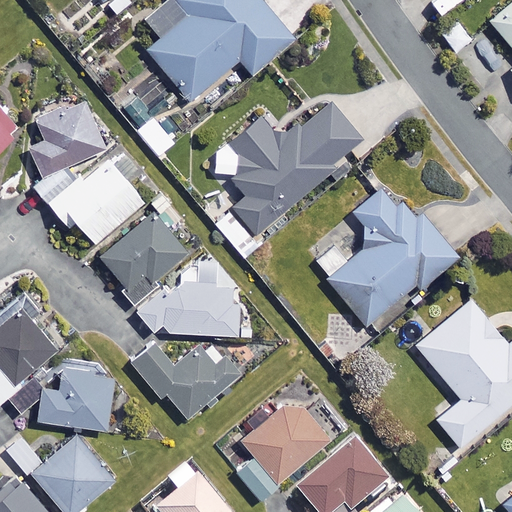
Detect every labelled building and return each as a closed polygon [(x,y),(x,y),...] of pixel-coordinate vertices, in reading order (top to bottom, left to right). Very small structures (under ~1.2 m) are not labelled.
[(176,0),(189,16),(149,49),(190,100),(240,59),(252,73),(293,39),(261,0),(176,0)] [(511,1),(490,21),(511,46),(511,69),(511,70),(511,1)] [(493,73),(469,44),(455,55),(479,85),(493,73)] [(106,144),(80,104),(50,111),(34,122),(45,138),(23,153),(52,198),(77,181),(68,169),(106,144)] [(363,140),(332,106),(290,126),(278,137),(257,115),(228,140),(248,163),(232,177),(245,192),(229,207),(255,236),(363,140)] [(0,149),(20,131),(0,108),(0,149)] [(174,142),(154,117),(137,131),(158,156),(174,142)] [(144,203),(110,158),(50,203),(69,227),(78,220),(94,242),(144,203)] [(413,220),(384,186),(353,213),(364,226),(365,246),(328,278),(367,324),(416,282),(420,288),(458,256),(421,213),(413,220)] [(187,251),(153,212),(102,258),(136,296),(187,251)] [(225,288),(225,272),(197,272),(169,294),(163,291),(138,309),(152,328),(169,332),(239,334),(239,307),(225,288)] [(511,340),(508,344),(470,298),(416,343),(457,393),(433,413),(459,445),(511,401),(511,340)] [(0,403),(58,350),(19,308),(0,325),(0,403)] [(174,369),(155,345),(133,363),(160,396),(165,392),(186,419),(241,374),(226,356),(214,365),(200,348),(174,369)] [(114,375),(63,368),(60,389),(42,387),(38,420),(107,429),(114,375)] [(330,437),(293,396),(243,440),(256,454),(237,471),(260,498),(330,437)] [(78,511),(116,478),(77,434),(33,473),(67,511),(78,511)] [(359,511),(388,489),(355,447),(298,493),(313,511),(338,511),(345,506),(349,511),(359,511)] [(169,486),(179,497),(161,511),(222,511),(188,470),(169,486)] [(46,511),(15,474),(0,486),(0,511),(46,511)]
